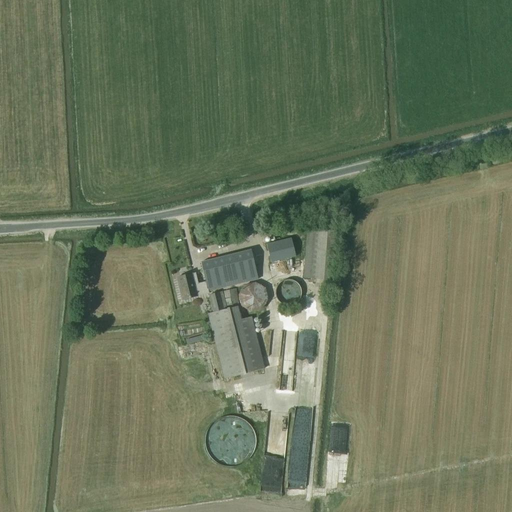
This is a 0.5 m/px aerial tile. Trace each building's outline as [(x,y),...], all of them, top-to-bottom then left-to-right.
[(335,231),(307,229),(303,278),(331,281),(335,231)] [(296,257),(291,238),(266,244),(271,263),(296,257)] [(209,292),(258,280),(250,250),(200,263),(206,283),(200,285),(199,281),(193,282),(197,297),(209,294),(209,292)] [(197,297),(193,282),(191,274),(177,278),(182,300),(197,297)] [(251,312),(262,310),(268,300),(265,289),(255,283),(244,286),(238,296),(241,307),(251,312)] [(227,307),(239,305),(237,289),(224,292),(227,307)] [(212,313),(207,314),(223,379),(254,372),(264,369),(251,317),(241,320),(237,307),(226,309),(223,292),(209,295),(212,313)] [(227,440),(231,441),(231,454),(253,454),(254,420),(231,419),(231,434),(227,434),(227,440)] [(344,467),(347,427),(333,426),(330,453),(332,453),(331,466),(344,467)] [(281,493),(282,477),(262,476),(262,493),(281,493)]
